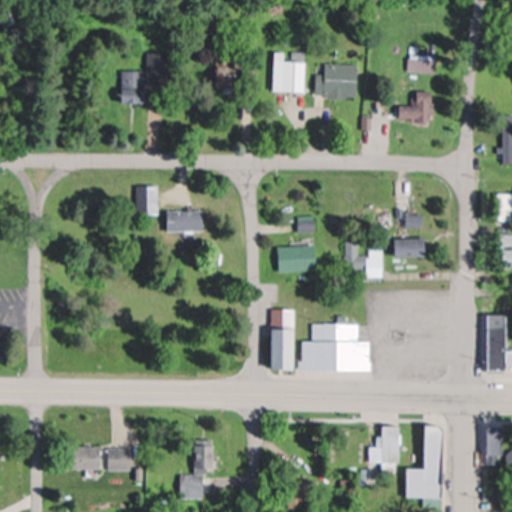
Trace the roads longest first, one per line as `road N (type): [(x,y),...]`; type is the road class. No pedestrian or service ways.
road 1 (tertiary): [(511,400),(0,393)]
road 2 (residential): [(467,167),(0,160)]
road 3 (residential): [(38,511),(45,163)]
road 4 (residential): [(251,511),(248,165)]
road 5 (residential): [(463,511),(467,167)]
road 6 (residential): [(467,167),(479,0)]
